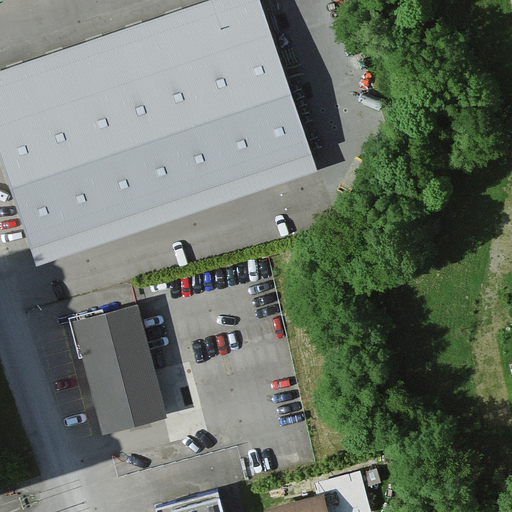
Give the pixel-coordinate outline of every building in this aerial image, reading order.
[(255,0),(203,0),(0,65),(0,144),(33,247),(307,159),(255,0)] [(166,418),(138,311),(73,328),(101,435),(166,418)] [(358,472),(326,481),(334,511),(341,511),(367,505),(358,472)] [(170,499),(172,511),(243,511),(236,483),(170,499)] [(329,511),(324,494),(265,510),(265,511),(329,511)]
